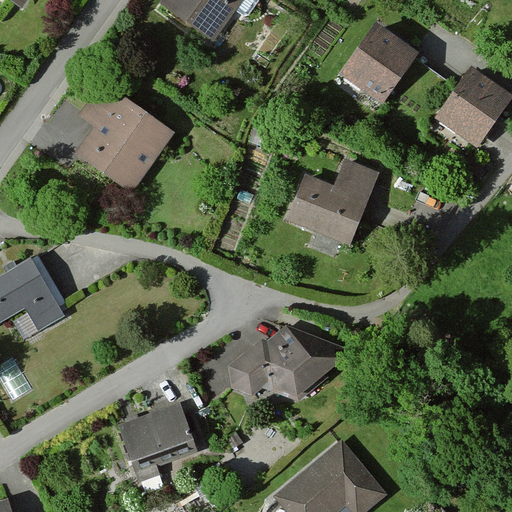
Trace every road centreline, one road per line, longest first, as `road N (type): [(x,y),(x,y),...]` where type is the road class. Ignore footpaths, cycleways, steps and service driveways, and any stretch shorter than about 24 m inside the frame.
road 1 (residential): [(511,164),(385,305),(337,312),(241,289)]
road 2 (residential): [(0,455),(215,326),(241,289)]
road 3 (residential): [(241,289),(154,251),(0,226)]
road 4 (residential): [(0,159),(108,0)]
